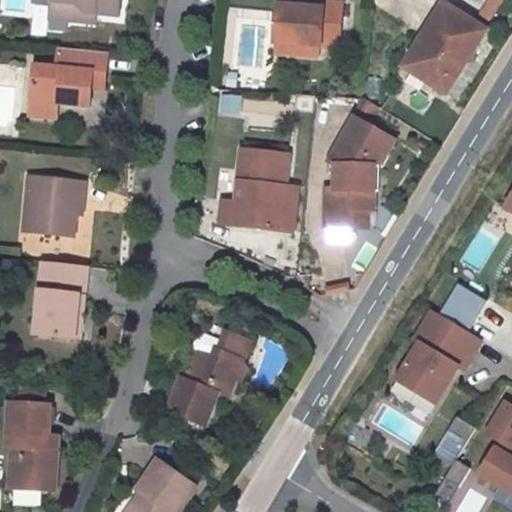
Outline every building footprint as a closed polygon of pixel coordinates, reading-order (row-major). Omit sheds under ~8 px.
[(53,0),(51,26),(77,29),(89,20),(125,24),(127,0),(53,0)] [(485,0),(479,12),(491,19),(502,0),(485,0)] [(323,6),(278,1),(277,9),(322,14),(323,6)] [(322,14),(277,9),(273,45),(320,50),(339,52),(343,8),(323,6),(322,14)] [(443,13),(401,76),(444,104),(485,40),(443,13)] [(302,62),(317,70),(318,64),(320,50),(273,45),(272,60),(302,62)] [(24,108),(56,111),(85,114),(89,79),(104,80),(108,52),(60,46),(57,75),(27,72),(24,108)] [(246,122),(289,125),(291,100),(248,96),(246,122)] [(233,116),(234,103),(223,102),(222,114),(233,116)] [(22,124),(54,127),(56,111),(24,108),(22,124)] [(372,215),(374,173),(381,173),(397,144),(354,118),(326,161),(343,171),(343,194),(325,194),(323,230),(353,230),(353,214),(372,215)] [(240,147),(235,197),(219,195),(217,220),(279,226),(284,184),(287,152),(240,147)] [(28,181),(26,243),(77,245),(77,227),(83,226),(85,184),(28,181)] [(284,184),(279,226),(290,228),(295,185),(284,184)] [(459,260),(477,273),(498,242),(479,230),(459,260)] [(77,339),(79,298),(86,299),(89,266),(42,261),(36,335),(77,339)] [(487,301),(458,284),(438,316),(467,334),(487,301)] [(463,371),(481,341),(467,334),(438,316),(431,312),(414,341),(419,344),(397,381),(436,405),(458,367),(463,371)] [(193,362),(183,387),(176,384),(163,417),(194,430),(207,400),(217,404),(225,385),(221,383),(229,365),(233,366),(239,351),(215,341),(211,350),(204,366),(193,362)] [(195,343),(186,345),(183,352),(188,359),(193,362),(204,366),(211,350),(195,343)] [(229,365),(221,383),(225,385),(233,387),(241,369),(233,366),(229,365)] [(511,406),(506,403),(487,434),(502,443),(498,450),(496,449),(480,475),(511,494),(511,406)] [(11,454),(9,491),(58,494),(61,455),(48,454),(51,409),(9,408),(7,453),(11,454)] [(448,432),(467,444),(475,430),(456,418),(448,432)] [(470,470),(456,461),(445,480),(459,489),(470,470)] [(185,511),(200,494),(159,463),(137,491),(150,500),(140,511),(185,511)]
